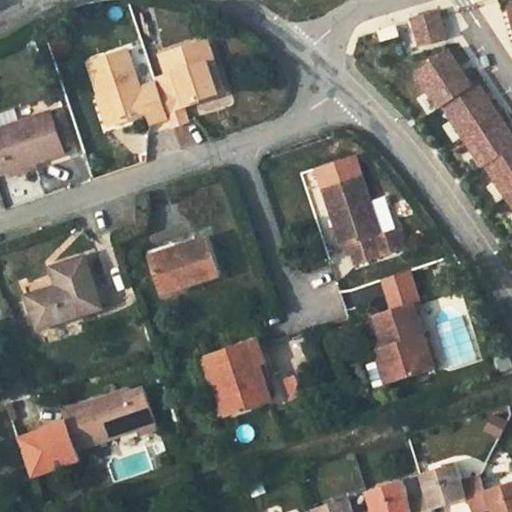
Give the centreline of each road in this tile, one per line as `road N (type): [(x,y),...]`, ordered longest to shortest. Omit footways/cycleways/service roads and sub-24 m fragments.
road 1 (unclassified): [(511,306),(450,206),(341,88)]
road 2 (residential): [(0,232),(238,148)]
road 3 (residential): [(238,148),(296,324)]
